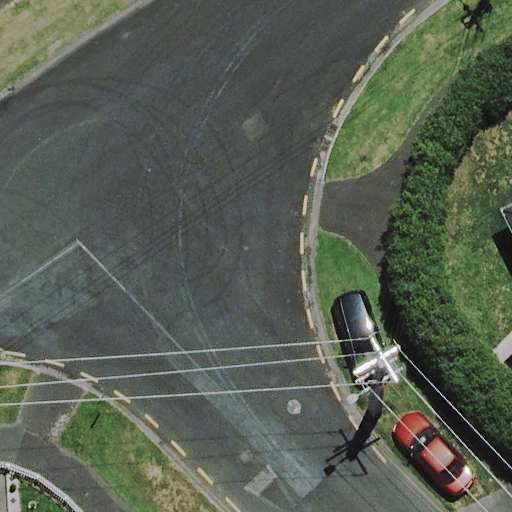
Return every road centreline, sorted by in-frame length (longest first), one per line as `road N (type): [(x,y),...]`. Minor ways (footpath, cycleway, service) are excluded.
road 1 (residential): [(343,511),(13,189)]
road 2 (residential): [(13,189),(296,0)]
